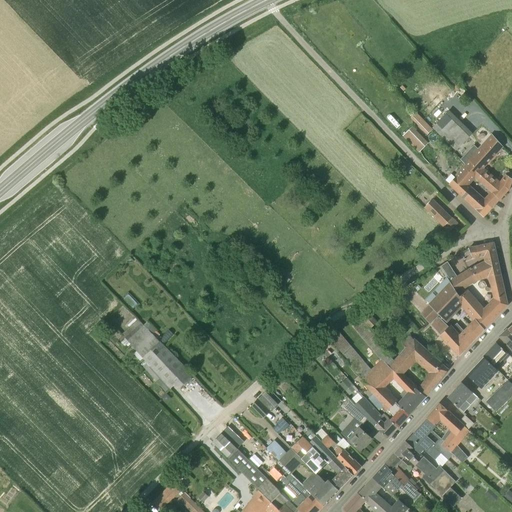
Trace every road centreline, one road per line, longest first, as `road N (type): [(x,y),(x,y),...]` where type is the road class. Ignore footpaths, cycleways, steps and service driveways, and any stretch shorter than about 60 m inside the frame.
road 1 (residential): [(124,511),(315,331),(362,295),(486,228)]
road 2 (secondary): [(0,192),(126,87),(263,1)]
road 3 (unclassified): [(486,228),(263,1)]
road 4 (residential): [(334,511),(511,316)]
